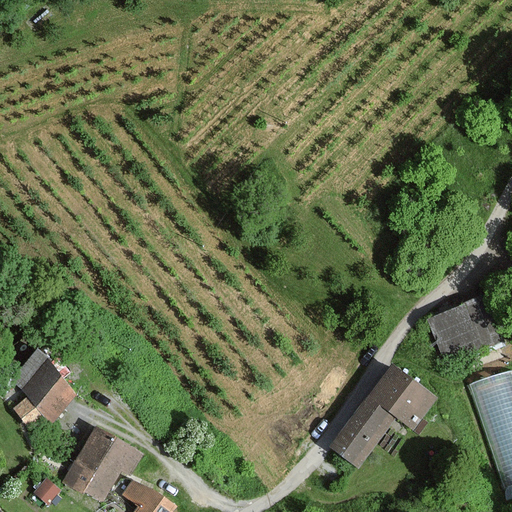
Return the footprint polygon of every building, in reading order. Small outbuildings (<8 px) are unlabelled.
[(503,333),(486,293),(430,317),(448,357),(503,333)] [(71,392),(31,353),(9,375),(49,415),(71,392)] [(504,495),(511,492),(511,365),(469,378),(504,495)] [(433,397),(389,366),(333,448),(359,466),(393,416),(411,429),(433,397)] [(142,455),(94,429),(66,482),(103,501),(119,471),(130,477),(142,455)] [(170,511),(173,507),(134,480),(124,496),(139,506),(134,511),(170,511)]
